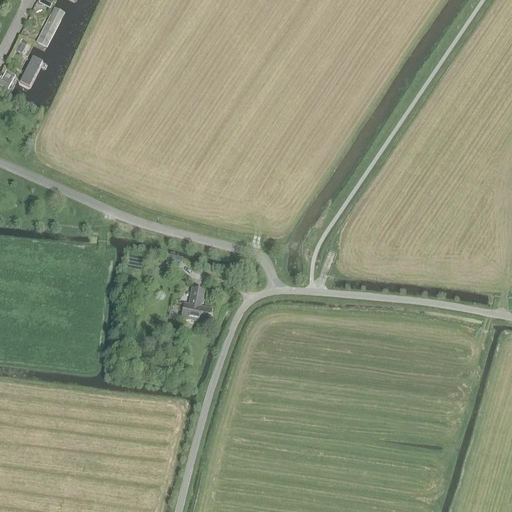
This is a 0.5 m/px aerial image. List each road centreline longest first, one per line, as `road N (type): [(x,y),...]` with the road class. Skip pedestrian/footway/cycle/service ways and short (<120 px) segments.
road 1 (unclassified): [(274,291),(266,263),(253,252),(135,221),(0,162)]
road 2 (unclassified): [(177,511),(237,316),(251,299),(274,291)]
road 3 (unclassified): [(511,317),(274,291)]
